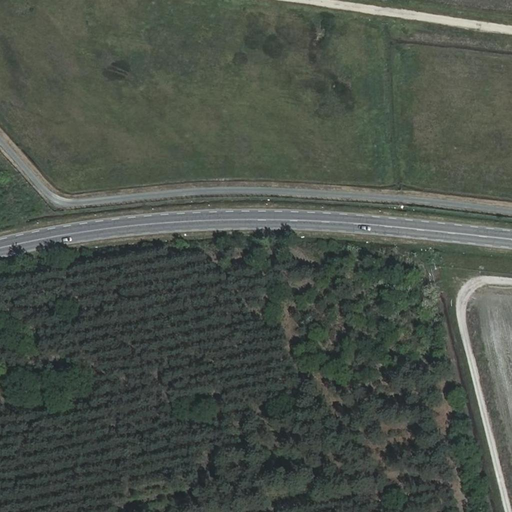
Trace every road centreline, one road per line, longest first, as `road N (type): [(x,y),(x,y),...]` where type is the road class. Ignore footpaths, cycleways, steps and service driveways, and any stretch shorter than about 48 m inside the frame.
road 1 (primary): [(0,247),(102,228),(229,219),(511,239)]
road 2 (track): [(318,0),(511,27)]
